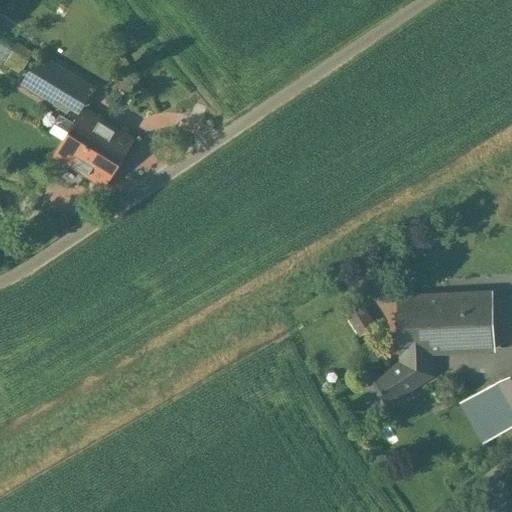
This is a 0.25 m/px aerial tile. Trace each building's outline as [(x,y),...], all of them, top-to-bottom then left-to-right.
[(0,30),(0,56),(27,71),(39,50),(1,29),(0,30)] [(92,87),(40,55),(23,84),(49,100),(53,92),(82,109),(83,109),(83,108),(80,106),(92,87)] [(134,139),(83,108),(83,109),(82,109),(75,122),(71,120),(60,138),(64,140),(55,154),(105,186),(134,139)] [(43,210),(25,221),(37,239),(54,227),(43,210)] [(492,293),(399,297),(402,362),(373,380),(379,390),(378,391),(379,393),(381,392),(387,402),(430,375),(420,359),(420,352),(437,352),(438,351),(494,348),(492,293)] [(358,302),(349,308),(359,323),(368,317),(358,302)] [(511,372),(461,401),(484,442),(511,426),(511,372)]
